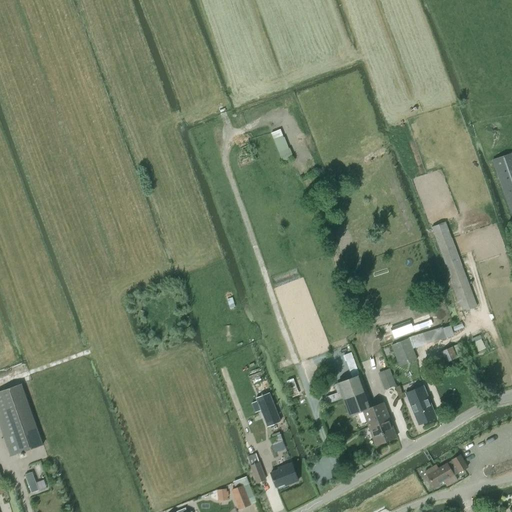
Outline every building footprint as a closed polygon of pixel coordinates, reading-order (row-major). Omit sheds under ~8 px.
[(511,214),(511,213),(511,153),(492,161),(511,214)] [(463,312),(477,307),(445,223),(432,228),(463,312)] [(409,320),(390,327),(394,337),(413,330),(427,325),(423,314),(409,320)] [(445,339),(442,328),(425,334),(428,344),(445,339)] [(390,345),(398,366),(414,359),(406,339),(390,345)] [(458,345),(440,352),(445,363),(462,356),(458,345)] [(344,400),(366,392),(360,375),(337,384),(340,392),(343,399),(344,400)] [(393,380),(382,384),(385,390),(396,386),(393,380)] [(42,445),(21,385),(0,392),(0,422),(12,456),(42,445)] [(418,425),(436,418),(422,386),(405,394),(418,425)] [(340,392),(325,397),(328,404),(343,399),(340,392)] [(369,428),(390,421),(383,403),(372,407),(366,392),(344,400),(349,416),(362,411),(369,428)] [(267,427),(281,422),(269,393),(256,398),(267,427)] [(390,421),(369,428),(375,445),(396,437),(390,421)] [(342,439),(335,445),(338,449),(345,444),(342,439)] [(425,472),(434,487),(443,481),(447,486),(456,481),(453,475),(458,472),(458,473),(467,468),(460,456),(451,461),(452,461),(446,464),(434,471),(432,467),(425,472)] [(256,483),(266,480),(259,462),(250,465),(256,483)] [(276,488),(286,484),(287,486),(298,481),(291,464),(285,466),(285,468),(270,474),(276,488)] [(31,493),(38,490),(31,473),(25,476),(31,493)] [(235,488),(231,490),(239,509),(256,503),(246,477),(233,482),(235,488)] [(226,489),(217,490),(218,497),(227,496),(228,496),(228,492),(226,492),(226,489)]
